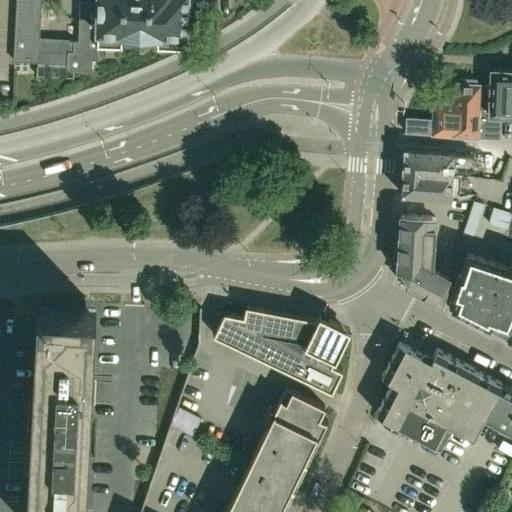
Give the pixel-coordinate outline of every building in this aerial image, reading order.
[(67,50),(66,66),(67,67),(67,68),(68,69),(69,69),(70,70),(72,70),(91,71),(92,59),(97,59),(97,45),(121,45),(121,33),(157,34),(157,46),(185,47),(186,0),(97,0),(98,2),(80,1),(79,40),(39,38),(40,0),(16,0),(14,60),(37,61),(38,49),(67,50)] [(480,112),(480,136),(502,137),(502,113),(511,113),(511,69),(491,69),(490,88),(481,88),(480,112)] [(405,132),(480,136),(480,112),(481,88),(481,84),(475,84),(475,79),(460,79),(460,83),(454,83),(453,92),(434,91),(432,118),(406,116),(405,132)] [(404,147),(403,170),(453,174),(453,164),(473,165),(473,153),(404,147)] [(451,197),(453,175),(453,174),(403,170),(401,193),(451,197)] [(472,222),(484,225),(489,203),(478,200),(472,222)] [(488,223),(509,229),(511,218),(511,212),(493,207),(488,223)] [(440,303),(449,276),(433,268),(436,216),(400,214),(396,275),(400,281),(440,303)] [(511,257),(509,265),(468,252),(461,272),(459,272),(451,295),(453,296),(450,305),(449,305),(449,307),(489,328),(505,336),(505,337),(511,340),(511,257)] [(316,383),(332,391),(342,369),(332,364),(344,340),(345,338),(345,336),(345,334),(345,332),(345,331),(344,329),(343,327),(342,326),(341,325),(340,323),(338,323),(319,313),(317,318),(245,304),(243,315),(224,311),(213,334),(246,350),(245,354),(261,357),(286,369),(307,379),(310,374),(317,378),(316,383)] [(31,412),(25,511),(85,511),(96,308),(36,305),(36,320),(31,412)] [(30,315),(21,315),(21,331),(30,331),(30,315)] [(511,387),(501,382),(436,347),(431,358),(399,341),(382,374),(392,380),(375,412),(380,414),(440,446),(451,425),(472,436),(476,429),(477,429),(484,416),(511,430),(511,387)] [(288,500),(292,490),(293,489),(301,472),(294,469),(299,457),(307,461),(313,446),(306,443),(312,432),(319,435),(327,419),(326,418),(325,419),(319,416),(325,405),(292,389),(287,401),(280,397),(276,406),(267,424),(224,511),(273,511),(281,496),(288,500)] [(202,418),(180,407),(171,426),(193,436),(202,418)]
